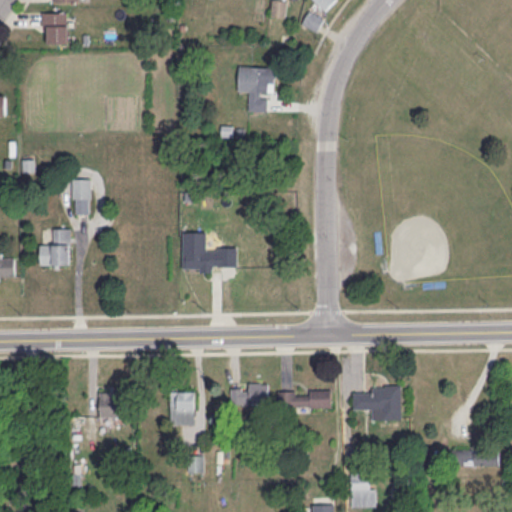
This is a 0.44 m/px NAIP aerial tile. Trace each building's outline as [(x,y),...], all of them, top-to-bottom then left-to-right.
[(272,0),(288,0),(287,17),(271,16),(272,0)] [(335,0),(325,10),(315,0),(335,0)] [(49,43),(69,42),(69,24),(67,24),(67,10),(43,11),(43,25),(49,25),(49,43)] [(309,10),(326,18),(319,32),(302,23),(309,10)] [(240,64),(276,66),(275,91),(260,90),(260,96),(269,96),(268,110),(249,110),(249,90),(238,90),(240,64)] [(73,178),(91,177),(92,197),(90,197),(91,213),(83,213),(76,213),(76,198),(73,197),(73,178)] [(54,227),(72,227),(72,245),(71,245),(71,263),(60,264),(60,267),(55,267),(55,264),(41,264),(41,243),(54,243),(54,227)] [(183,248),(215,249),(214,267),(213,267),(214,271),(200,271),(200,268),(183,267),(183,248)] [(0,249),(2,249),(2,257),(15,257),(16,275),(0,275),(0,249)] [(231,387),(242,387),(242,389),(248,389),(248,382),(253,379),(260,379),(269,383),(270,401),(251,401),(251,403),(231,403),(231,387)] [(353,392),(373,391),(373,387),(385,386),(385,384),(401,384),(402,418),(372,419),(372,408),(354,408),(353,392)] [(278,390),(296,390),(296,394),(310,394),(310,389),(332,389),(333,406),(311,406),(311,405),(297,405),(297,408),(278,408),(278,390)] [(99,390),(111,390),(111,393),(126,393),(126,416),(99,416),(99,390)] [(171,390),(196,390),(195,422),(171,422),(171,390)] [(499,465),(499,448),(455,448),(455,465),(499,465)] [(186,454),(204,454),(204,471),(186,471),(186,454)] [(378,506),(378,486),(369,486),(369,473),(352,473),(351,506),(378,506)] [(312,511),(312,503),(335,503),(336,511),(312,511)]
